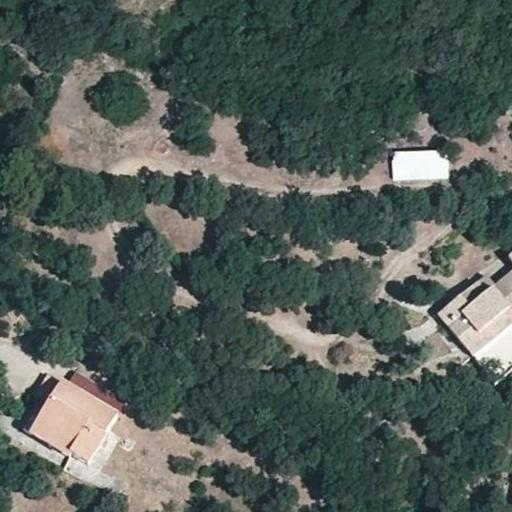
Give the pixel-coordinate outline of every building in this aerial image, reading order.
[(451,153),(396,154),(394,182),(449,180),(451,153)] [(300,199),(269,205),(274,230),(304,225),(300,199)] [(511,256),(508,260),(511,264),(511,275),(495,289),(487,296),(478,284),(460,298),(470,310),(446,329),(494,386),(511,372),(511,256)] [(495,289),(486,278),(478,284),(487,296),(495,289)] [(470,310),(460,298),(436,317),(446,329),(470,310)] [(86,470),(117,419),(61,385),(37,426),(74,448),(67,459),(86,470)] [(37,426),(30,422),(22,435),(66,461),(67,459),(74,448),(37,426)]
